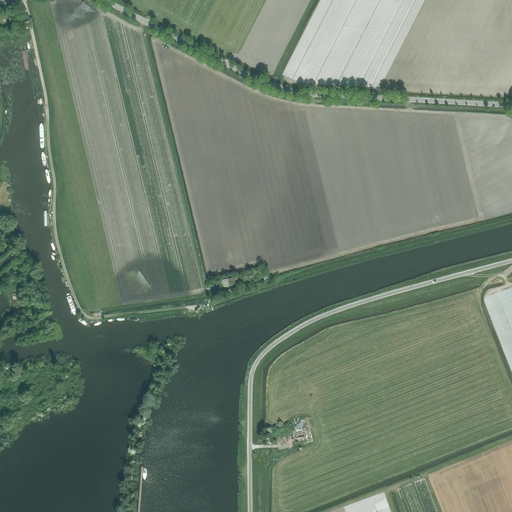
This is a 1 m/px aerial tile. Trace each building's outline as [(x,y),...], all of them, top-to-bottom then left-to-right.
[(254,272),(254,270),(245,272),(245,274),(246,279),(253,277),(252,272),(254,272)] [(236,285),(235,277),(222,279),(224,287),(236,285)] [(67,293),(66,295),(73,315),(74,315),(76,315),(76,313),(69,293),(67,293)] [(221,307),(197,316),(202,330),(226,321),(221,307)] [(290,430),(302,428),(301,421),(288,423),(290,430)] [(290,431),(293,443),(305,441),(303,429),(290,431)]
